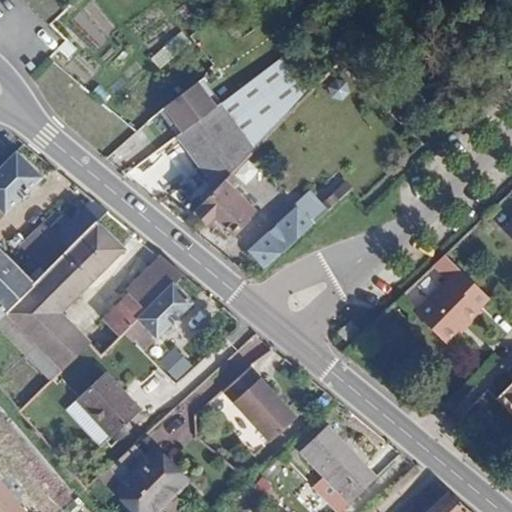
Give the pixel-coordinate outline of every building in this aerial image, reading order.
[(180,31),(149,59),(159,70),(189,42),(180,31)] [(67,40),(58,49),(67,58),(76,49),(67,40)] [(170,140),(167,142),(213,190),(228,174),(308,90),(279,58),(220,102),(170,140)] [(201,79),(152,116),(159,125),(170,140),(220,102),(201,79)] [(335,80),(326,87),(329,98),(341,101),(349,93),(345,81),(335,80)] [(154,129),(159,125),(152,116),(147,120),(154,129)] [(7,157),(0,163),(0,308),(4,313),(43,273),(35,265),(23,273),(0,248),(0,232),(48,184),(15,149),(7,157)] [(258,192),(271,182),(260,169),(248,180),(258,192)] [(213,190),(195,208),(208,222),(215,215),(231,230),(251,209),(228,184),(232,179),(228,174),(213,190)] [(348,190),(350,187),(345,180),(321,202),(327,209),(348,190)] [(106,211),(84,192),(56,221),(58,223),(75,241),(96,221),(106,211)] [(294,207),(310,224),(317,218),(301,200),(294,207)] [(249,248),(265,266),(310,224),(294,207),(249,248)] [(511,216),(502,226),(511,236),(511,216)] [(46,270),(43,273),(4,313),(0,316),(0,326),(50,380),(89,344),(60,311),(122,249),(96,221),(75,241),(46,270)] [(75,241),(58,223),(40,242),(39,252),(47,260),(42,266),(46,270),(75,241)] [(444,251),(432,262),(446,276),(458,264),(444,251)] [(181,273),(162,256),(124,294),(127,296),(144,312),(168,288),(172,284),(181,273)] [(458,264),(446,276),(403,320),(434,350),(452,330),(457,333),(480,309),(476,306),(488,294),(458,264)] [(168,288),(144,312),(123,333),(141,351),(191,303),(172,284),(168,288)] [(144,312),(127,296),(107,315),(107,324),(119,337),(123,333),(144,312)] [(348,319),(336,330),(343,339),(356,328),(348,319)] [(157,366),(169,378),(174,372),(163,361),(157,366)] [(238,404),(265,377),(252,364),(225,391),(238,404)] [(104,377),(73,403),(106,441),(137,415),(104,377)] [(275,444),(304,417),(265,377),(238,404),(275,444)] [(511,379),(497,395),(511,408),(511,379)] [(347,502),(373,476),(331,434),(306,457),(322,475),(347,502)] [(156,511),(186,486),(141,437),(104,471),(142,511),(156,511)] [(337,511),(347,502),(322,475),(312,484),(337,511)] [(27,511),(0,479),(0,511),(27,511)] [(446,491),(423,511),(466,511),(468,510),(446,491)]
